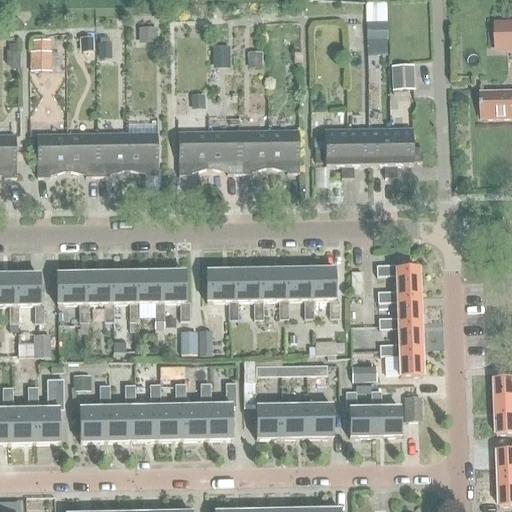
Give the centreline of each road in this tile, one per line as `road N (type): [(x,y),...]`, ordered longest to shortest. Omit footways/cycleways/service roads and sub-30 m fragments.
road 1 (residential): [(457,474),(0,483)]
road 2 (residential): [(0,236),(449,230)]
road 3 (residential): [(457,474),(449,230)]
road 4 (residential): [(449,230),(440,0)]
